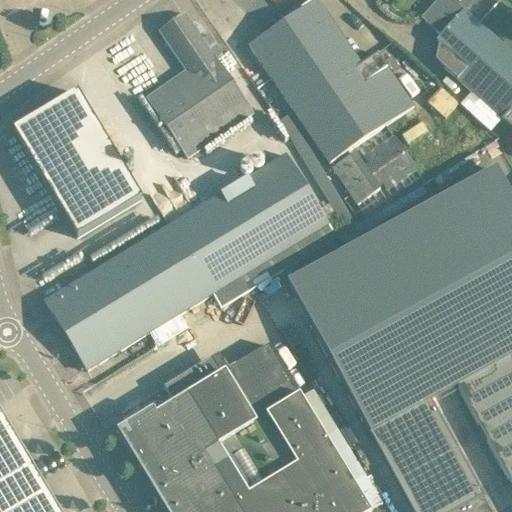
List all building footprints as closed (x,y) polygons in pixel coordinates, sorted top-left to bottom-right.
[(511,130),(511,55),(479,25),(500,1),(498,0),(438,0),(421,19),(440,37),(436,42),(450,54),(440,65),(511,130)] [(283,25),(363,142),(414,108),(389,71),(378,55),(361,67),(317,2),(283,25)] [(146,100),(158,117),(187,160),(253,114),(185,15),(159,33),(186,73),(146,100)] [(249,48),(261,64),(330,165),(363,142),(283,25),(249,48)] [(447,119),(460,105),(443,89),(430,103),(447,119)] [(13,132),(77,239),(141,200),(77,94),(13,132)] [(279,122),(347,233),(356,227),(288,116),(279,122)] [(332,169),(357,207),(380,191),(377,187),(382,184),(387,192),(417,171),(394,136),(363,158),(368,164),(363,167),(354,154),(332,169)] [(328,224),(318,207),(286,155),(169,227),(190,262),(211,296),(213,295),(221,310),(249,293),(245,286),(333,233),(328,224)] [(286,295),(364,426),(425,393),(430,401),(456,387),(511,356),(511,208),(492,173),(286,295)] [(45,303),(87,372),(211,296),(190,262),(169,227),(45,303)] [(367,511),(298,402),(276,366),(265,349),(228,371),(221,376),(173,405),(155,416),(152,411),(116,433),(119,438),(131,457),(142,475),(159,503),(162,508),(164,511),(367,511)] [(511,356),(456,387),(511,488),(511,356)] [(412,511),(490,511),(430,401),(425,393),(364,426),(412,511)] [(55,511),(0,418),(0,511),(55,511)]
